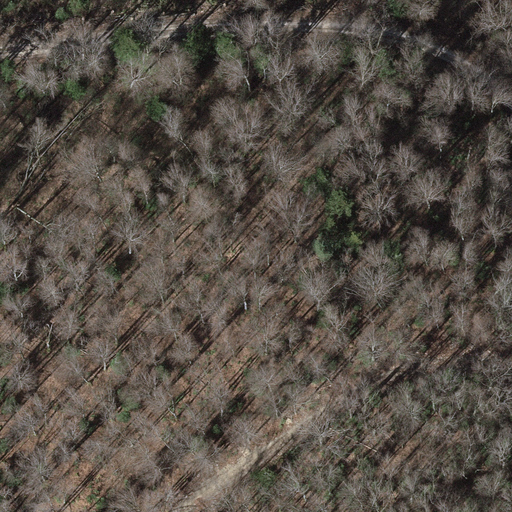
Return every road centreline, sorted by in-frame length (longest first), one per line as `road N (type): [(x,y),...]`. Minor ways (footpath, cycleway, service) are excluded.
road 1 (track): [(511,102),(467,65),(417,40),(353,25),(0,48)]
road 2 (track): [(511,376),(461,355),(422,361),(331,401),(213,470),(170,511)]
